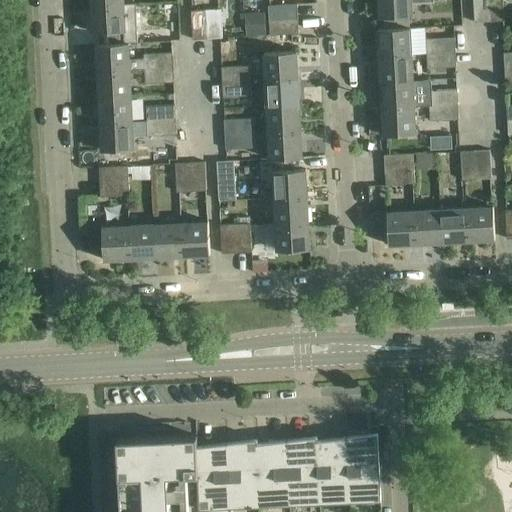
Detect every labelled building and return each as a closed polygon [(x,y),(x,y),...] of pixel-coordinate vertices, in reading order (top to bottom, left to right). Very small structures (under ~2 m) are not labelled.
[(409,16),(413,15),(411,0),(378,0),(379,17),(384,17),(384,28),(409,27),(409,16)] [(490,22),(488,0),(473,0),(475,22),(490,22)] [(488,0),(490,22),(504,21),(503,0),(488,0)] [(125,31),(126,31),(125,4),(91,6),(93,33),(100,32),(100,44),(126,43),(125,31)] [(269,20),(298,19),(297,4),(268,5),(269,20)] [(207,39),(206,9),(191,10),(193,40),(207,39)] [(221,9),(206,9),(207,39),(222,38),(221,9)] [(262,14),(246,15),(247,32),(247,36),(263,35),(262,14)] [(298,19),(269,20),(270,35),(299,33),(298,19)] [(384,28),(377,29),(378,55),(412,53),(410,27),(384,28)] [(427,53),(456,52),(455,37),(426,38),(427,53)] [(130,43),(126,43),(100,44),(97,44),(99,71),(132,69),(130,43)] [(145,68),(174,67),(173,52),(145,53),(145,68)] [(264,53),(265,80),(298,78),(297,52),(264,53)] [(456,66),(456,52),(427,53),(428,68),(456,66)] [(380,82),(413,80),(412,53),(378,55),(380,82)] [(223,82),(251,80),(250,66),(222,67),(223,82)] [(174,82),(174,67),(145,68),(146,83),(174,82)] [(133,95),(132,69),(99,71),(100,97),(133,95)] [(300,104),(298,78),(265,80),(267,106),(300,104)] [(251,80),(223,82),(223,96),(252,95),(251,80)] [(381,108),(414,107),(413,80),(380,82),(381,108)] [(430,106),(458,104),(458,89),(429,91),(430,106)] [(134,122),(133,95),(100,97),(101,124),(134,122)] [(147,121),(176,119),(175,104),(147,106),(147,121)] [(301,130),(300,104),(267,106),(268,132),(301,130)] [(459,119),(458,104),(430,106),(430,120),(459,119)] [(414,107),(381,108),(383,135),(416,133),(414,107)] [(225,134),(254,133),(253,118),(225,119),(225,134)] [(176,119),(147,121),(148,136),(168,135),(169,147),(178,146),(176,119)] [(134,122),(101,124),(103,150),(136,149),(134,122)] [(301,130),(268,132),(269,159),(274,159),(299,158),(302,158),(301,130)] [(255,148),(254,133),(225,134),(226,149),(255,148)] [(463,180),(477,179),(476,150),(461,151),(463,180)] [(490,150),(476,150),(477,179),(492,179),(490,150)] [(385,155),(386,170),(414,168),(413,153),(385,155)] [(274,198),(307,196),(306,169),(299,170),(299,158),(274,159),(275,171),(273,171),(274,198)] [(227,161),(217,161),(219,200),(236,199),(234,160),(227,161)] [(206,161),(191,162),(193,191),(207,190),(206,161)] [(193,191),(191,162),(176,163),(178,192),(193,191)] [(100,182),(129,180),(128,165),(99,167),(100,182)] [(415,183),(414,168),(386,170),(387,185),(415,183)] [(130,195),(129,180),(100,182),(101,197),(130,195)] [(309,223),(307,196),(274,198),(275,224),(309,223)] [(493,206),(466,208),(468,241),(495,239),(493,206)] [(442,242),(468,241),(466,208),(440,209),(442,242)] [(416,244),(442,242),(440,209),(414,210),(416,244)] [(416,244),(414,210),(387,212),(389,245),(416,244)] [(208,221),(182,223),(183,256),(210,254),(208,221)] [(157,257),(183,256),(182,223),(155,224),(157,257)] [(250,223),(235,224),(237,253),(252,252),(250,223)] [(309,223),(275,224),(277,251),(310,249),(309,223)] [(129,225),(131,259),(157,257),(155,224),(129,225)] [(237,253),(235,224),(221,225),(222,253),(237,253)] [(131,259),(129,225),(103,227),(104,260),(131,259)] [(348,436),(350,502),(381,500),(378,442),(378,433),(348,436)] [(189,511),(188,474),(199,473),(198,446),(197,435),(185,436),(185,442),(177,442),(177,436),(118,439),(121,511),(189,511)] [(290,505),(320,503),(318,440),(318,435),(288,439),(290,505)] [(320,503),(350,502),(348,436),(318,440),(320,503)] [(230,508),(260,506),(258,443),(258,438),(228,442),(230,508)] [(260,506),(290,505),(288,439),(258,443),(260,506)] [(200,509),(230,508),(228,442),(198,446),(199,473),(200,509)]
